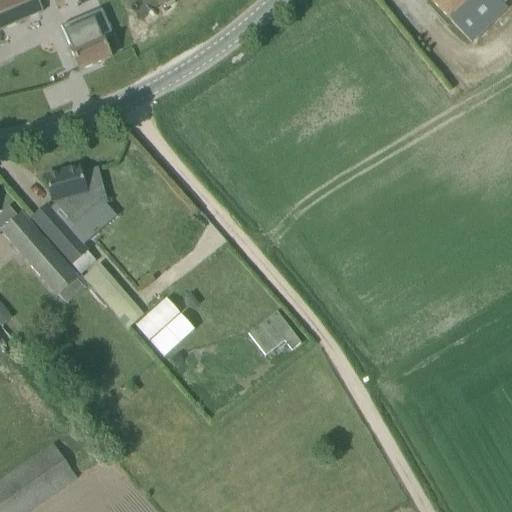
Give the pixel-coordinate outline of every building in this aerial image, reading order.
[(0,0),(0,30),(41,12),(35,0),(0,0)] [(506,0),(429,0),(471,44),(508,8),(503,3),(506,0)] [(70,49),(69,49),(79,72),(110,59),(100,36),(91,15),(61,28),(70,49)] [(511,80),(458,99),(471,138),(511,124),(511,80)] [(96,170),(80,175),(78,168),(44,177),(52,203),(54,206),(48,211),(82,248),(116,217),(106,204),(96,170)] [(8,207),(0,214),(0,233),(2,231),(66,304),(83,288),(32,230),(20,214),(16,217),(8,207)] [(71,265),(86,252),(82,248),(48,211),(45,207),(31,221),(71,265)] [(86,252),(71,265),(80,275),(94,262),(86,252)] [(80,277),(125,329),(142,315),(97,262),(80,277)] [(12,318),(0,303),(0,325),(1,327),(12,318)] [(178,354),(171,360),(177,366),(184,360),(178,354)] [(331,463),(341,455),(332,444),(322,451),(331,463)] [(0,511),(27,511),(76,479),(53,446),(0,482),(0,511)]
